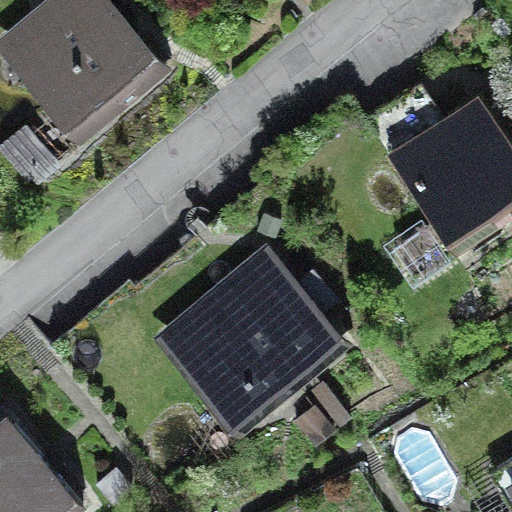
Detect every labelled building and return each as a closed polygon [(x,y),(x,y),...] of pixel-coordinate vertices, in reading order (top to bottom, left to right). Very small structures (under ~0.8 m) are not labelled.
[(87,133),(164,69),(106,0),(74,0),(16,48),(87,133)] [(433,219),(395,245),(416,277),(511,210),(511,151),(475,98),(445,118),(430,98),(375,136),(433,219)] [(261,275),(219,225),(140,291),(249,421),(338,348),(310,315),(334,295),(313,271),(290,290),(270,267),(261,275)] [(0,511),(71,511),(83,503),(16,422),(0,435),(0,511)] [(511,457),(498,466),(511,489),(511,457)]
